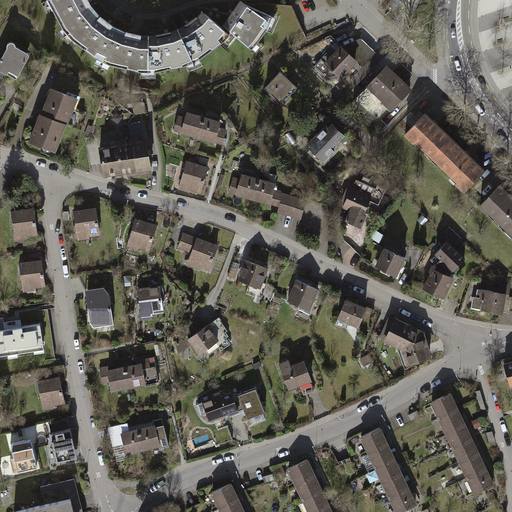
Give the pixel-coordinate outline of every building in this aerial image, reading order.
[(48,0),(61,29),(66,34),(95,10),(90,5),(87,0),(48,0)] [(240,1),(224,25),(251,50),(261,38),(269,25),(267,23),(272,14),(243,4),(243,1),(240,1)] [(100,16),(95,10),(66,34),(72,40),(95,58),(103,62),(119,28),(111,25),(100,16)] [(184,25),(177,29),(193,63),(200,60),(229,34),(206,14),(200,20),(197,17),(184,25)] [(125,31),(119,28),(103,62),(110,65),(123,68),(139,71),(147,71),(148,35),(139,35),(132,33),(125,31)] [(156,35),(148,35),(147,71),(156,72),(184,66),(193,63),(177,29),(169,32),(156,35)] [(7,48),(0,59),(0,70),(15,79),(28,56),(28,54),(26,53),(15,47),(14,44),(13,43),(11,42),(10,42),(7,43),(6,46),(7,48)] [(320,57),(314,66),(328,79),(340,76),(356,62),(343,50),(320,57)] [(400,64),(390,70),(405,84),(413,74),(400,64)] [(386,66),(353,101),(369,116),(373,111),(381,118),(409,89),(405,84),(390,70),(386,66)] [(271,91),(279,99),(286,92),(289,95),(296,88),(280,71),(263,88),(269,93),(271,91)] [(49,86),(39,112),(65,122),(64,125),(66,125),(77,96),(49,86)] [(326,94),(309,104),(314,114),(332,105),(326,94)] [(418,119),(423,114),(419,110),(414,115),(418,119)] [(54,151),(64,125),(65,122),(39,112),(38,112),(27,141),(54,151)] [(186,113),(184,118),(181,132),(198,136),(203,118),(186,113)] [(415,138),(432,156),(450,138),(424,113),(423,114),(418,119),(405,133),(413,141),(415,138)] [(173,130),(181,132),(184,118),(177,116),(173,130)] [(198,136),(214,141),(218,128),(219,122),(203,118),(198,136)] [(323,160),(338,144),(336,142),(342,135),(331,125),(327,129),(324,126),(307,145),(323,160)] [(226,130),(218,128),(214,141),(222,143),(226,130)] [(347,130),(342,135),(336,142),(338,144),(346,151),(357,139),(347,130)] [(482,170),(450,138),(432,156),(458,181),(456,183),(462,189),(482,170)] [(145,141),(125,144),(127,171),(127,175),(150,172),(145,141)] [(103,175),(127,171),(125,144),(99,147),(103,175)] [(188,185),(188,188),(200,191),(207,167),(186,161),(181,183),(188,185)] [(263,172),(261,180),(273,183),(275,175),(263,172)] [(376,182),(358,174),(354,183),(362,187),(360,192),(350,188),(348,193),(345,192),(341,199),(345,201),(344,204),(351,208),(345,221),(360,228),(365,216),(363,214),(369,199),(378,203),(384,189),(375,185),(376,182)] [(242,175),(241,179),(237,194),(252,197),(257,179),(242,175)] [(229,192),(237,194),(241,179),(233,177),(229,192)] [(269,202),(270,198),(272,189),(274,183),(273,183),(261,180),(257,179),(252,197),(269,202)] [(489,211),(507,227),(511,222),(511,196),(499,185),(480,205),(487,213),(489,211)] [(279,191),(272,189),(270,198),(277,199),(279,191)] [(304,200),(283,195),(279,211),(300,217),(304,200)] [(32,209),(11,212),(14,234),(23,232),(24,235),(36,234),(32,209)] [(95,209),(74,211),(77,233),(86,232),(86,235),(98,234),(95,209)] [(134,220),(129,241),(137,243),(136,246),(148,249),(155,225),(134,220)] [(449,227),(443,233),(454,244),(460,238),(449,227)] [(178,247),(191,252),(196,238),(183,233),(178,247)] [(217,246),(196,238),(191,252),(188,259),(197,262),(195,265),(208,270),(217,246)] [(387,240),(383,248),(398,255),(402,246),(387,240)] [(423,288),(443,297),(453,277),(446,275),(447,271),(450,272),(453,269),(456,271),(459,267),(456,265),(463,258),(446,241),(428,259),(434,264),(423,288)] [(355,266),(362,252),(342,242),(335,256),(355,266)] [(403,257),(398,255),(383,248),(375,265),(395,274),(403,257)] [(41,260),(19,263),(22,285),(31,284),(31,286),(44,285),(41,260)] [(238,279),(249,284),(260,288),(262,282),(267,269),(246,260),(238,279)] [(296,280),(287,300),(308,310),(317,289),(296,280)] [(266,283),(262,282),(260,288),(249,284),(246,292),(260,298),(266,283)] [(499,283),(498,289),(498,292),(504,294),(501,310),(509,311),(511,297),(511,296),(508,296),(509,285),(499,283)] [(137,289),(141,310),(150,309),(150,312),(162,310),(158,286),(137,289)] [(501,311),(501,310),(504,294),(498,292),(498,289),(493,288),(492,291),(482,289),(480,298),(482,299),(481,308),(501,311)] [(86,297),(90,318),(98,317),(98,320),(111,318),(107,293),(86,297)] [(358,325),(359,321),(365,308),(346,300),(336,323),(346,328),(349,322),(358,325)] [(373,311),(365,308),(359,321),(367,325),(373,311)] [(404,347),(405,353),(399,353),(403,365),(428,356),(421,331),(388,318),(380,336),(404,347)] [(207,327),(215,337),(222,332),(225,330),(218,319),(207,327)] [(39,324),(4,329),(0,329),(0,354),(8,354),(8,352),(42,347),(39,324)] [(197,353),(216,340),(215,337),(207,327),(207,326),(188,338),(187,339),(190,342),(197,353)] [(230,343),(222,332),(215,337),(216,340),(222,348),(230,343)] [(177,350),(190,342),(187,339),(188,338),(186,335),(176,342),(177,350)] [(128,386),(144,383),(143,379),(157,376),(155,366),(150,367),(142,368),(141,363),(133,365),(131,357),(122,359),(124,366),(128,386)] [(140,360),(141,363),(142,368),(150,367),(148,358),(140,360)] [(115,360),(116,367),(124,366),(122,359),(115,360)] [(303,361),(281,369),(288,388),(299,383),(303,394),(313,390),(309,380),(310,379),(303,361)] [(102,380),(109,379),(107,369),(107,366),(99,368),(102,380)] [(128,386),(124,366),(116,367),(107,369),(109,379),(111,389),(128,386)] [(158,382),(157,376),(143,379),(144,383),(145,385),(158,382)] [(59,378),(38,382),(42,403),(50,402),(50,404),(64,402),(59,378)] [(240,399),(234,402),(237,410),(238,414),(244,412),(246,418),(265,412),(256,387),(237,394),(240,399)] [(485,408),(479,390),(473,391),(479,410),(485,408)] [(210,400),(203,402),(209,419),(228,412),(228,414),(237,410),(234,402),(230,391),(220,395),(218,391),(208,395),(210,400)] [(431,401),(438,418),(457,409),(449,393),(431,401)] [(464,424),(457,409),(438,418),(445,432),(464,424)] [(416,410),(408,415),(410,420),(419,415),(416,410)] [(152,422),(153,425),(156,436),(164,434),(160,419),(152,422)] [(470,439),(464,424),(445,432),(452,447),(470,439)] [(158,444),(156,436),(153,425),(138,429),(143,448),(158,444)] [(227,425),(212,431),(217,444),(232,439),(227,425)] [(69,426),(48,431),(53,452),(62,450),(63,453),(75,450),(69,426)] [(361,436),(368,451),(386,443),(379,427),(361,436)] [(138,429),(121,434),(124,444),(126,453),(143,448),(138,429)] [(117,446),(124,444),(121,434),(120,430),(113,431),(117,446)] [(491,431),(486,432),(488,441),(494,440),(491,431)] [(30,439),(11,443),(14,457),(10,458),(13,471),(37,466),(30,439)] [(452,447),(460,462),(478,454),(470,439),(452,447)] [(393,458),(386,443),(368,451),(375,466),(393,458)] [(460,462),(467,477),(485,468),(478,454),(460,462)] [(375,466),(383,482),(401,473),(393,458),(375,466)] [(288,467),(296,483),(314,475),(306,459),(288,467)] [(492,484),(485,468),(467,477),(474,493),(492,484)] [(272,473),(262,476),(264,482),(273,479),(272,473)] [(407,487),(401,473),(383,482),(389,496),(407,487)] [(321,490),(314,475),(296,483),(303,498),(321,490)] [(45,504),(13,511),(82,511),(74,478),(41,487),(45,504)] [(211,491),(219,507),(237,498),(229,482),(211,491)] [(415,503),(407,487),(389,496),(397,511),(415,503)] [(303,498),(309,511),(311,511),(328,505),(321,490),(303,498)] [(243,511),(237,498),(219,507),(221,511),(243,511)]
